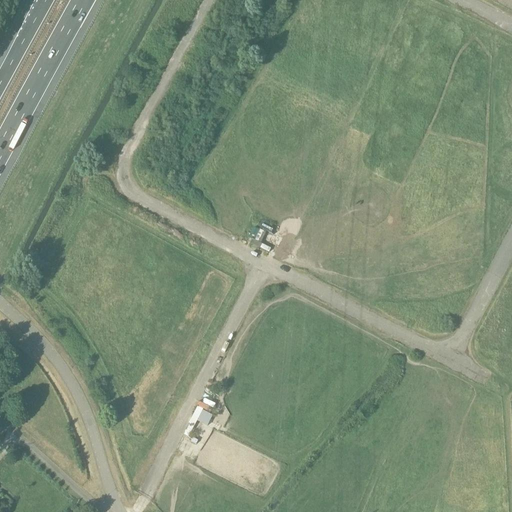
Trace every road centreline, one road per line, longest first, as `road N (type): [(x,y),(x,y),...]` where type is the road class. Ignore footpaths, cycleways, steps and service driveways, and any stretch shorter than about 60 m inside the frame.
road 1 (track): [(442,356),(261,266),(134,511)]
road 2 (track): [(213,0),(123,164),(126,186),(261,266)]
road 3 (unclassified): [(120,511),(78,395),(0,302)]
road 4 (track): [(484,379),(442,356),(468,327),(511,243)]
road 5 (motorway): [(0,152),(82,0)]
